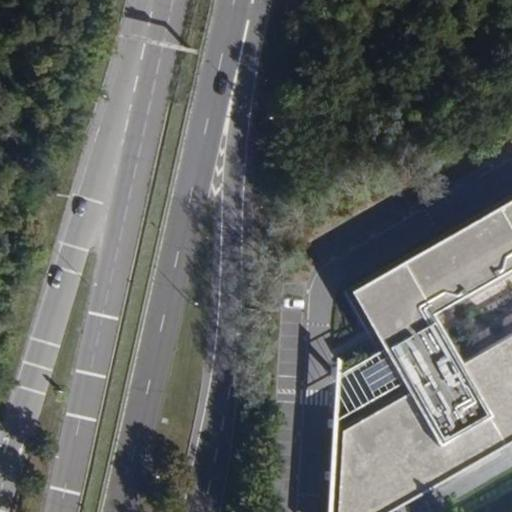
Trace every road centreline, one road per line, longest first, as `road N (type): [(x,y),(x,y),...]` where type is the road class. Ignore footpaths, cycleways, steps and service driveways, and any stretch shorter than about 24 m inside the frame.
road 1 (primary): [(116,511),(235,0)]
road 2 (primary): [(167,0),(56,511)]
road 3 (primary): [(189,511),(218,363),(231,128),(249,0)]
road 4 (primary): [(142,0),(0,469)]
